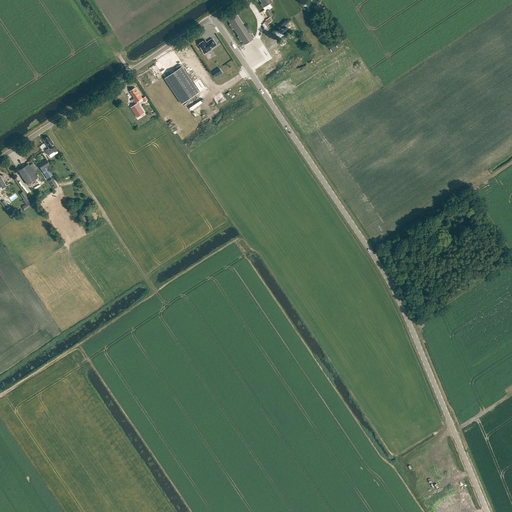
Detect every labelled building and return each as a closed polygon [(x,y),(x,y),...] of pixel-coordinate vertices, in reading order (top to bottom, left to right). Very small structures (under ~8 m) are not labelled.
[(260,0),(263,3),(261,5),(270,17),(273,15),(270,9),(272,8),(270,4),(272,2),(270,0),(260,0)] [(253,39),(237,15),(228,20),(231,24),(230,25),(233,29),(234,29),(239,36),(238,37),(241,42),(242,41),(245,45),(253,39)] [(273,33),(278,38),(290,27),(286,22),(273,33)] [(198,45),(204,54),(211,49),(216,45),(212,39),(208,41),(209,42),(207,43),(205,40),(201,42),(199,43),(199,44),(198,45)] [(165,78),(148,89),(176,131),(193,120),(182,104),(199,92),(182,67),(165,78)] [(136,104),(138,103),(137,102),(142,99),(140,95),(135,88),(130,91),(134,98),(132,99),(136,104)] [(138,103),(136,104),(131,108),(137,118),(144,113),(138,103)] [(54,146),(48,137),(43,140),(49,148),(45,151),(49,156),(54,152),(54,153),(58,152),(55,146),(54,146)] [(41,170),(44,168),(50,165),(46,159),(37,164),(41,170)] [(27,185),(37,178),(28,164),(18,171),(27,185)] [(47,179),(50,177),(44,168),(41,170),(47,179)] [(53,188),(57,186),(52,178),(48,181),(53,188)] [(25,210),(32,205),(27,197),(24,199),(27,203),(22,206),(25,210)]
